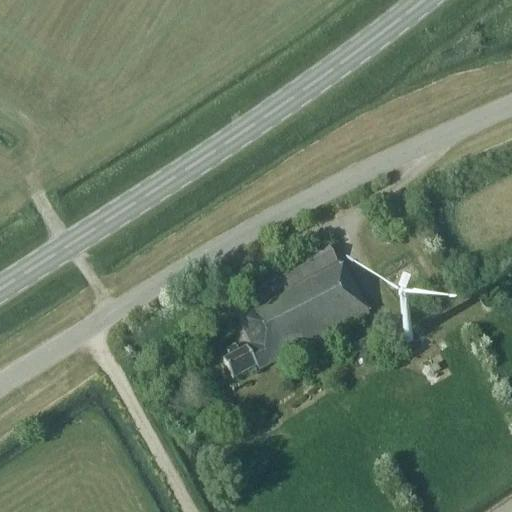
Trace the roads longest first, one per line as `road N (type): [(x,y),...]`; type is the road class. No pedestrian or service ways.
road 1 (unclassified): [(0,385),(296,207),(511,106)]
road 2 (primary): [(0,289),(244,131),(423,0)]
